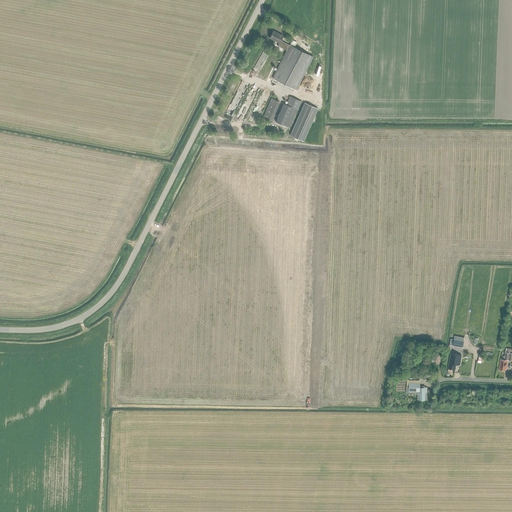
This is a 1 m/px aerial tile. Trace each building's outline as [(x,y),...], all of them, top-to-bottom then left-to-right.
[(283,35),(273,30),(269,38),(279,43),(277,46),(286,50),(272,78),(297,90),(313,57),(295,47),(297,43),(292,40),(290,45),(281,41),(283,35)] [(301,102),(290,97),(287,105),(284,103),(276,122),(290,128),(301,102)] [(263,117),(272,121),(280,102),(271,98),(263,117)] [(318,109),(304,103),(290,135),(304,142),(318,109)] [(463,347),(464,341),(465,338),(455,336),(453,346),(463,347)] [(511,349),(506,348),(505,360),(501,359),(499,370),(505,371),(505,369),(506,369),(508,360),(511,360),(511,349),(510,350),(511,349)] [(462,355),(451,353),(448,368),(455,370),(456,364),(460,365),(462,355)] [(439,362),(441,355),(436,354),(436,355),(434,355),(433,358),(432,358),(431,362),(434,362),(434,363),(438,364),(439,364),(439,362)] [(420,383),(409,383),(409,391),(418,392),(418,400),(425,400),(425,397),(427,397),(427,388),(420,388),(420,383)]
